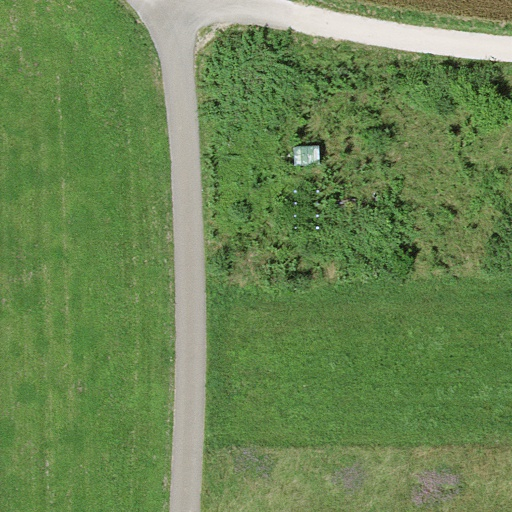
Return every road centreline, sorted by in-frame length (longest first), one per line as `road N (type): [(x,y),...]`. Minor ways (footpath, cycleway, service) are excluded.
road 1 (track): [(163,0),(189,228),(182,511)]
road 2 (track): [(189,0),(422,36),(511,41)]
